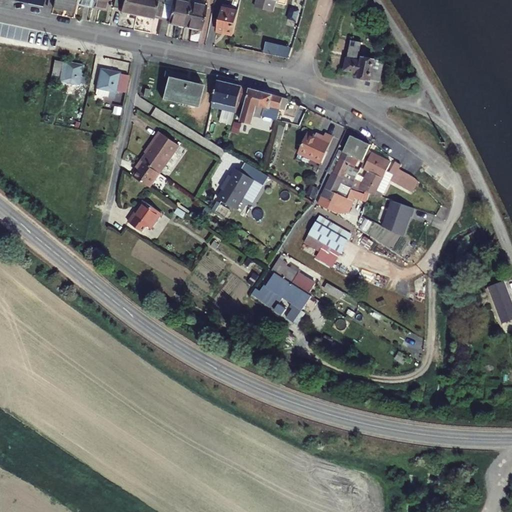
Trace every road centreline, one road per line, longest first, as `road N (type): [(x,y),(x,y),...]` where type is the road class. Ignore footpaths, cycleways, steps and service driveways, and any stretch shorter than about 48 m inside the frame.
road 1 (secondary): [(0,206),(147,326),(247,384),(380,427),(511,440)]
road 2 (residential): [(335,95),(391,128),(458,186),(436,247),(423,367)]
road 3 (residential): [(142,45),(335,95)]
road 4 (residential): [(142,45),(107,214)]
road 5 (residential): [(0,14),(142,45)]
